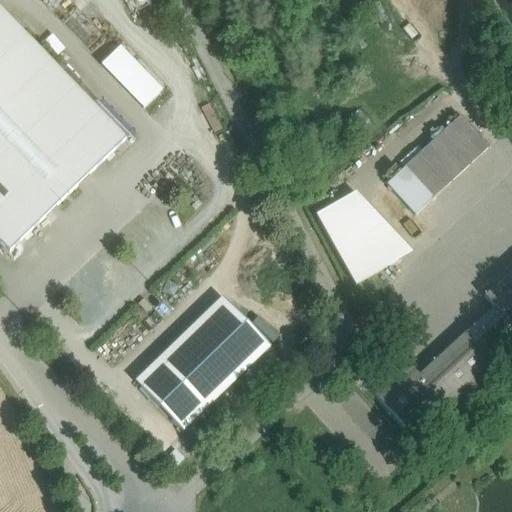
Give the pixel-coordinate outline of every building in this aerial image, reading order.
[(146,0),(126,0),(126,1),(134,17),(150,8),(146,0)] [(125,141),(0,10),(0,243),(9,253),(125,141)] [(461,119),(405,170),(433,200),(489,150),(461,119)] [(433,200),(405,170),(386,187),(415,217),(433,200)] [(308,213),(347,286),(396,260),(357,187),(308,213)] [(511,272),(484,299),(493,309),(511,329),(511,272)] [(268,349),(220,300),(136,382),(184,431),(268,349)] [(511,329),(493,309),(419,377),(451,412),(511,356),(511,329)] [(414,382),(404,371),(376,398),(417,443),(451,412),(419,377),(414,382)]
